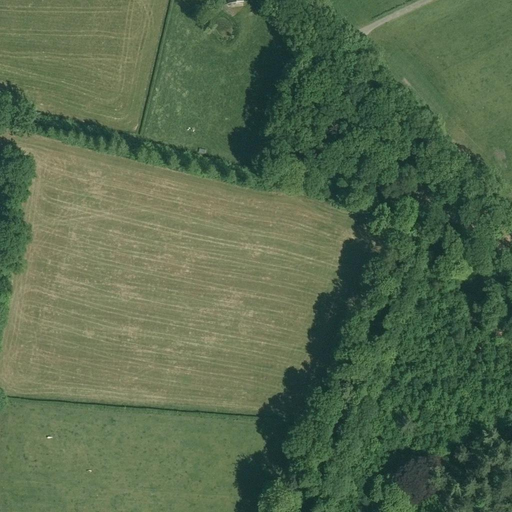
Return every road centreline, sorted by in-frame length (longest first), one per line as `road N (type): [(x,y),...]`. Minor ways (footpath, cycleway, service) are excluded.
road 1 (track): [(432,210),(330,511)]
road 2 (unclassified): [(511,223),(310,0)]
